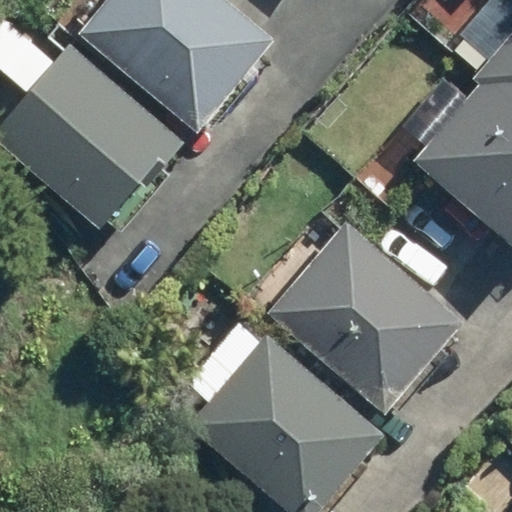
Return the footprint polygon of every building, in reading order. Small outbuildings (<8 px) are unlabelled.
[(231,0),(101,0),(75,30),(188,129),(270,34),(231,0)] [(511,38),(411,153),(511,241),(511,38)] [(66,39),(0,110),(0,142),(97,231),(178,143),(66,39)] [(459,324),(342,225),(267,315),(384,413),(459,324)] [(204,402),(185,425),(289,511),(310,511),(379,430),(240,314),(183,384),(204,402)]
